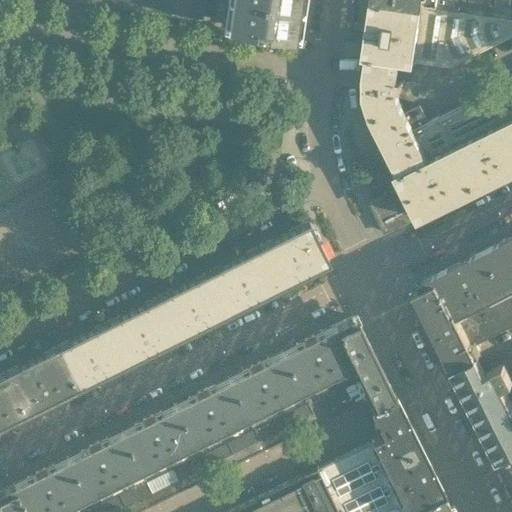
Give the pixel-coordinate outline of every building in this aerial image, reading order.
[(97,0),(140,6),(200,15),(202,0),(225,0),(223,17),(221,17),(221,19),(295,30),(299,0),(97,0)] [(442,7),(390,0),(373,0),(366,53),(400,58),(434,63),(442,7)] [(511,0),(390,0),(442,7),(511,17),(511,0)] [(451,66),(511,35),(511,17),(442,7),(434,63),(451,66)] [(400,58),(366,53),(365,66),(364,81),(366,96),(373,115),(401,104),(397,90),(401,89),(401,80),(398,80),(399,70),(400,58)] [(511,79),(493,89),(511,128),(511,79)] [(511,128),(493,89),(440,115),(476,188),(511,170),(511,128)] [(413,125),(405,112),(401,104),(373,115),(401,173),(429,159),(414,128),(413,125)] [(420,104),(405,112),(413,125),(414,128),(429,121),(428,121),(420,104)] [(476,188),(440,115),(429,121),(414,128),(429,159),(401,173),(394,176),(399,186),(398,186),(416,204),(422,215),(476,188)] [(408,209),(389,190),(369,200),(385,232),(410,219),(408,209)] [(308,220),(258,245),(277,285),(327,260),(308,220)] [(511,236),(486,249),(511,300),(511,236)] [(258,245),(207,271),(226,310),(277,285),(258,245)] [(511,300),(486,249),(434,275),(452,311),(455,310),(472,345),(511,325),(511,300)] [(207,271),(156,296),(176,335),(226,310),(207,271)] [(452,311),(434,275),(421,281),(424,287),(415,293),(452,368),(454,367),(454,366),(475,356),(476,357),(478,356),(472,345),(455,310),(452,311)] [(156,296),(105,321),(125,360),(176,335),(156,296)] [(352,316),(329,327),(365,399),(370,409),(395,397),(357,319),(354,320),(352,316)] [(105,321),(55,346),(74,385),(125,360),(105,321)] [(329,327),(282,350),(318,422),(328,417),(321,401),(337,393),(345,408),(365,399),(329,327)] [(55,346),(4,371),(24,410),(74,385),(55,346)] [(318,422),(282,350),(229,377),(264,449),(318,422)] [(482,365),(478,356),(476,357),(475,356),(454,366),(454,367),(452,368),(457,377),(461,385),(499,460),(511,453),(511,402),(504,386),(511,381),(511,379),(504,363),(485,373),(482,365)] [(4,371),(0,373),(0,422),(24,410),(4,371)] [(264,449),(229,377),(175,403),(210,475),(264,449)] [(337,393),(321,401),(328,417),(345,408),(337,393)] [(328,490),(418,443),(400,406),(395,397),(370,409),(375,419),(379,428),(382,434),(316,466),(328,490)] [(210,475),(175,403),(121,430),(156,502),(210,475)] [(135,511),(156,502),(121,430),(67,457),(94,511),(135,511)] [(443,493),(430,467),(418,443),(328,490),(338,511),(402,511),(407,510),(417,505),(417,506),(443,493)] [(511,453),(499,460),(503,467),(511,486),(511,453)] [(94,511),(67,457),(14,483),(27,511),(94,511)] [(338,511),(328,490),(316,466),(223,511),(338,511)] [(27,511),(14,483),(0,489),(0,506),(2,511),(27,511)] [(452,511),(451,510),(447,501),(443,493),(417,506),(420,511),(452,511)]
